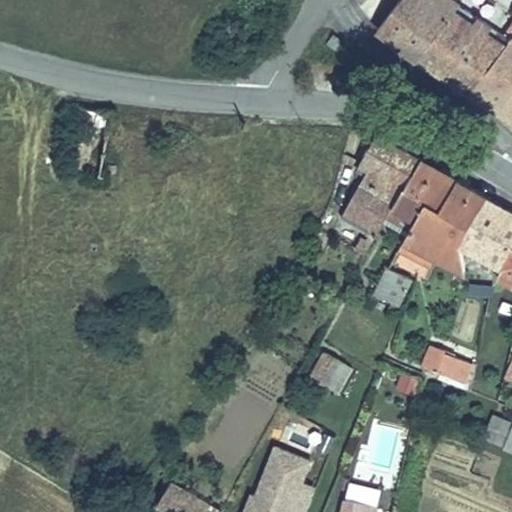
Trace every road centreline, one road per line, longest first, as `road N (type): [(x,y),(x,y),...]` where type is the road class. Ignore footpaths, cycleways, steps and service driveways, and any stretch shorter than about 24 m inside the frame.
road 1 (residential): [(0,60),(122,88),(265,103)]
road 2 (residential): [(265,103),(397,119),(511,178)]
road 3 (track): [(142,511),(0,430)]
